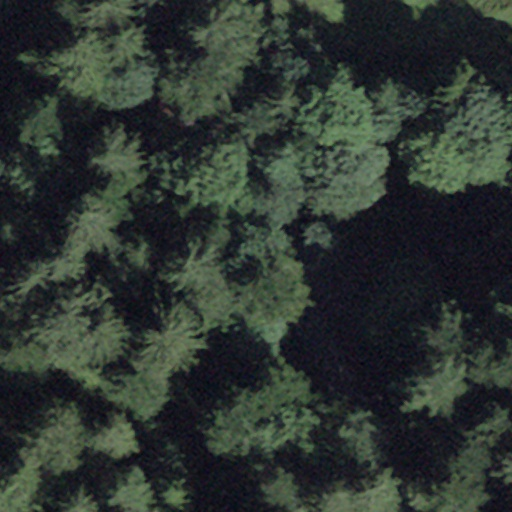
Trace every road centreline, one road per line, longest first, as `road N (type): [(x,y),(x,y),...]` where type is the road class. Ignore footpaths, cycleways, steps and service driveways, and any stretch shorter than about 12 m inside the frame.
road 1 (unclassified): [(144,0),(404,511)]
road 2 (track): [(511,221),(425,211),(258,223)]
